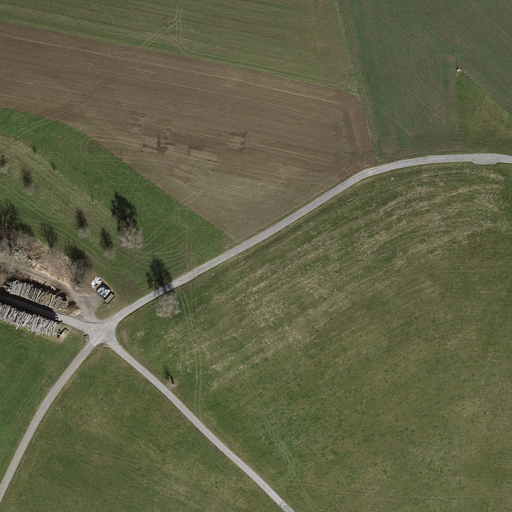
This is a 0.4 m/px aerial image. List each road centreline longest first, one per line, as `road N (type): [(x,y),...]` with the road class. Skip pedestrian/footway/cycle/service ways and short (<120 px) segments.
road 1 (track): [(102,335),(144,298),(377,170),(419,161),(511,161)]
road 2 (track): [(102,335),(291,511)]
road 3 (track): [(0,503),(40,418),(102,335)]
